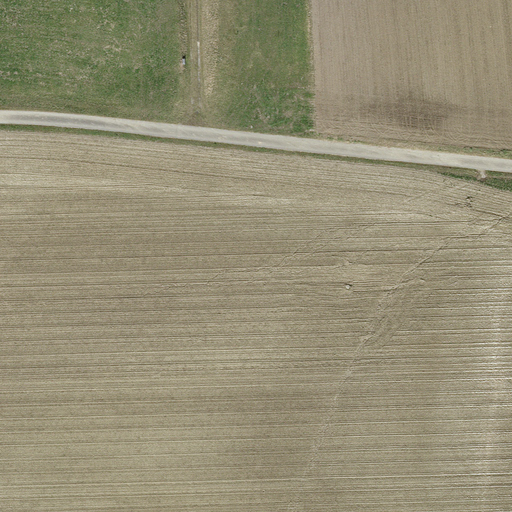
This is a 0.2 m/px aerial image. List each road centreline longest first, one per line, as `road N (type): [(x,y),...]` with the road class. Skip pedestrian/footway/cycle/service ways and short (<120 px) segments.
road 1 (track): [(511,169),(0,124)]
road 2 (track): [(201,140),(194,0)]
